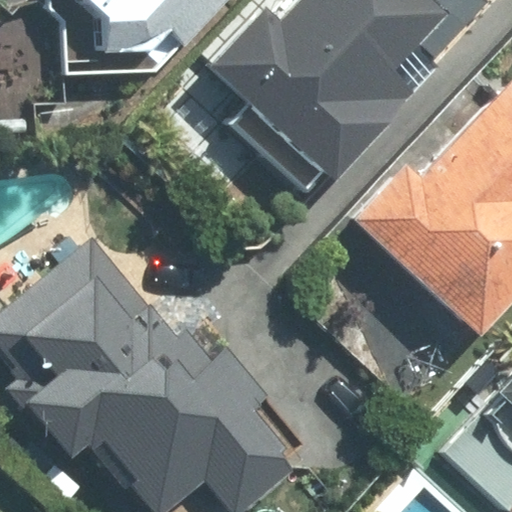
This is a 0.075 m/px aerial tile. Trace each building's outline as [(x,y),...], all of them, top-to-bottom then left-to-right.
[(66,25),(109,67),(144,32),(167,55),(221,0),(67,0),(80,12),(66,25)] [(244,0),(243,0),(185,63),(313,183),(420,69),(416,65),(459,18),(440,0),(263,0),(254,9),(244,0)] [(511,87),(499,74),(402,174),(389,161),(335,217),(456,334),(511,275),(511,87)] [(185,362),(79,235),(0,300),(0,372),(3,377),(0,379),(0,393),(50,454),(73,435),(136,511),(140,511),(182,478),(209,511),(226,511),(279,469),(232,413),(250,398),(206,345),(185,362)] [(485,399),(436,451),(499,511),(511,498),(511,357),(478,393),(485,399)] [(389,511),(366,484),(336,509),(338,511),(389,511)]
